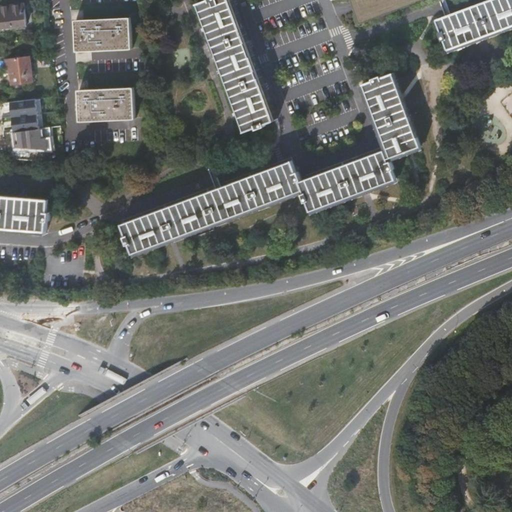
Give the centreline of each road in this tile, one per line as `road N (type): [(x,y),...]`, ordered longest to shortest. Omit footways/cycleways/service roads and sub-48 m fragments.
road 1 (primary): [(10,511),(229,383),(511,259)]
road 2 (primary): [(499,232),(288,326),(90,429),(0,486)]
road 3 (primary): [(499,232),(457,234),(293,283),(146,304)]
road 4 (residential): [(301,149),(56,239),(0,238)]
road 5 (unclassified): [(301,149),(322,162),(360,142),(363,120),(322,0)]
road 6 (primary): [(281,478),(112,361)]
road 7 (unclassified): [(244,0),(301,149)]
road 8 (primary): [(152,408),(186,421),(256,474),(281,478)]
road 9 (primary): [(146,304),(0,309)]
road 10 (primary): [(389,511),(383,459),(402,373)]
road 11 (primary): [(402,373),(461,316),(511,287)]
road 12 (track): [(478,511),(462,466),(484,418),(511,394)]
road 13 (primary): [(89,511),(212,452)]
